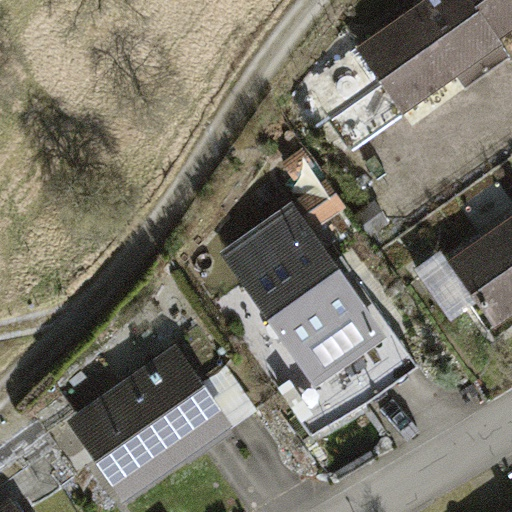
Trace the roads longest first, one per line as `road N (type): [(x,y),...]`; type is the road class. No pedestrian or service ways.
road 1 (track): [(0,409),(167,211),(320,0)]
road 2 (residential): [(511,432),(382,511)]
